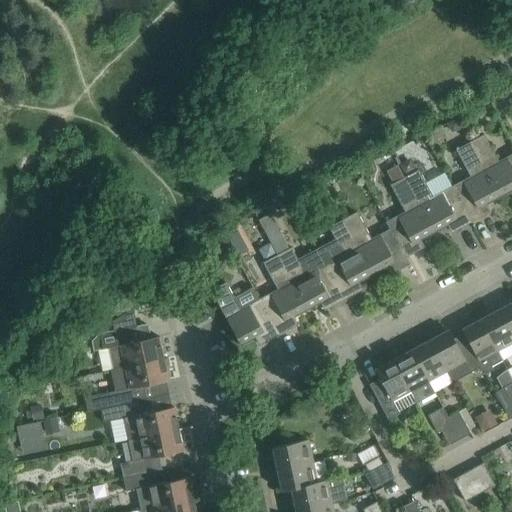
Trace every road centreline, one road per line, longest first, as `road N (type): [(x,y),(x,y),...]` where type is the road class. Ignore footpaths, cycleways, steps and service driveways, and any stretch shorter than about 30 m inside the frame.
road 1 (residential): [(511,431),(423,474),(404,463),(348,346)]
road 2 (residential): [(348,346),(511,260)]
road 3 (residential): [(207,419),(348,346)]
road 4 (residential): [(207,419),(179,298)]
